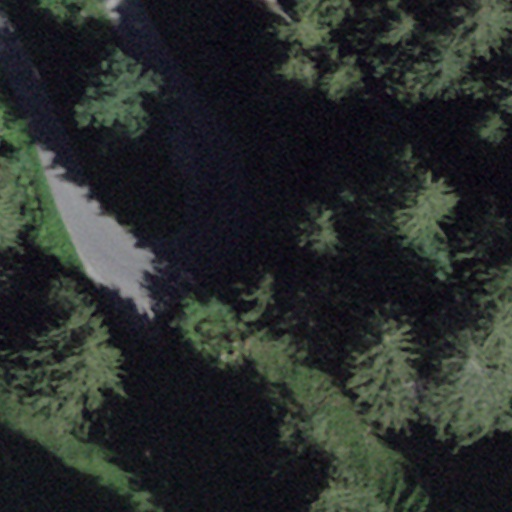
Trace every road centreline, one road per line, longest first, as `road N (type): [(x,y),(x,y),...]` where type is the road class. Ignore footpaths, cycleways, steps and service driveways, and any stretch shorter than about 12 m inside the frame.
road 1 (track): [(139,0),(151,36),(215,124),(232,200),(215,237),(190,261),(157,271),(122,261),(99,235),(60,129),(0,13)]
road 2 (track): [(511,208),(407,91),(347,51),(296,0)]
